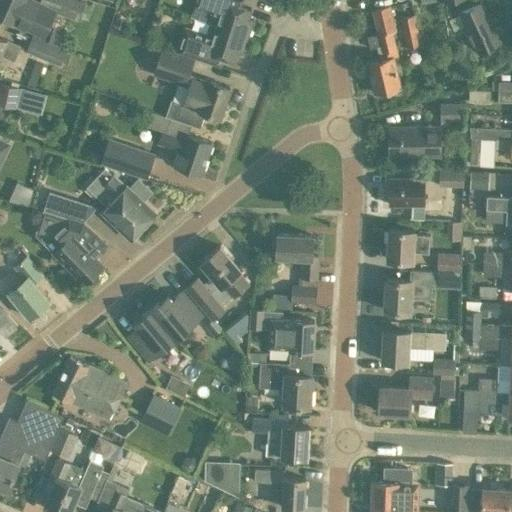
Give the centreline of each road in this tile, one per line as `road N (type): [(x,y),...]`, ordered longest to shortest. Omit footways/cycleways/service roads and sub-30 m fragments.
road 1 (residential): [(0,385),(301,136),(344,125)]
road 2 (residential): [(338,439),(350,190),(344,125)]
road 3 (residential): [(511,448),(338,439)]
road 4 (residential): [(344,125),(327,0)]
